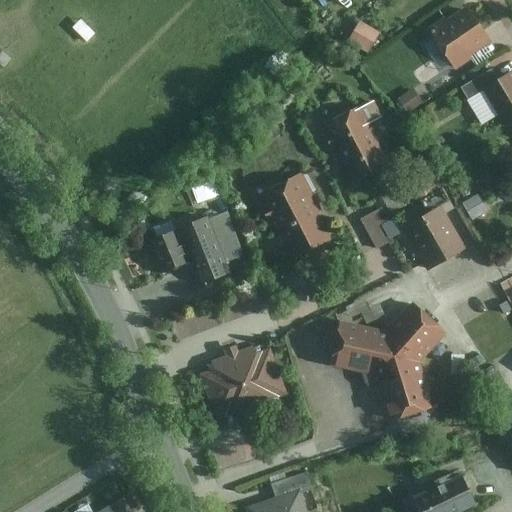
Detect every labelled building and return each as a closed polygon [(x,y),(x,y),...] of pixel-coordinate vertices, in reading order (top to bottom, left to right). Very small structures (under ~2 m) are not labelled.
[(495,44),(470,9),(450,23),(448,20),(428,33),(458,73),(475,61),(473,59),(495,44)] [(80,15),(69,25),(85,41),(96,31),(80,15)] [(382,35),(362,25),(350,46),(370,57),(382,35)] [(472,103),(484,96),(502,84),(495,71),(465,91),(472,103)] [(511,127),(511,77),(502,84),(484,96),(506,131),(511,127)] [(405,114),(422,103),(413,89),(396,100),(405,114)] [(365,107),(323,129),(339,161),(343,159),(355,182),(390,162),(378,140),(382,138),(365,107)] [(303,176),(257,198),(276,237),(282,234),(295,262),(334,243),(319,216),(322,215),(303,176)] [(425,178),(412,185),(422,203),(435,196),(425,178)] [(214,183),(195,190),(201,207),(220,200),(214,183)] [(424,204),(430,216),(443,208),(448,217),(457,211),(445,192),(424,204)] [(480,198),(466,206),(476,222),(489,214),(480,198)] [(387,207),(360,217),(372,248),(399,237),(387,207)] [(430,216),(405,230),(430,273),(468,250),(448,217),(443,208),(430,216)] [(209,220),(149,242),(162,279),(193,268),(201,288),(230,277),(209,220)] [(449,336),(416,307),(389,335),(344,326),(335,371),(366,378),(368,387),(375,393),(385,395),(394,426),(438,412),(424,367),(449,336)] [(228,361),(214,366),(217,374),(202,379),(219,425),(235,420),(237,426),(278,410),(276,405),(289,400),(272,352),(258,357),(255,350),(242,355),(240,349),(226,354),(228,361)] [(273,487),(279,502),(302,494),(303,497),(313,493),(308,476),(273,487)] [(463,476),(416,499),(421,511),(473,511),(480,509),(463,476)] [(279,502),(249,511),(308,511),(303,497),(302,494),(279,502)] [(60,511),(126,511),(119,498),(94,511),(70,511),(68,508),(60,511)]
